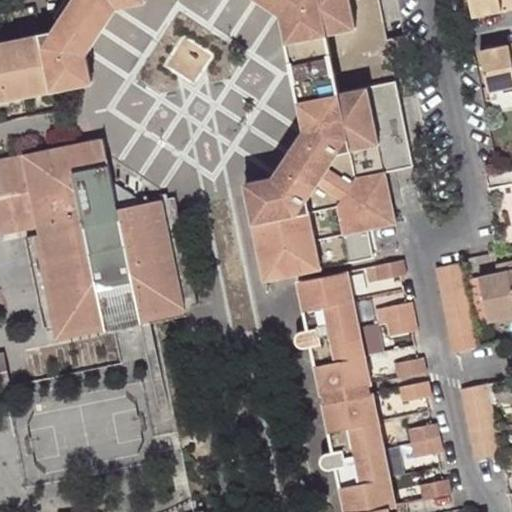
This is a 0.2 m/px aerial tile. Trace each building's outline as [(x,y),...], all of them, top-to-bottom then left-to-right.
[(53,35),(0,46),(0,104),(83,86),(79,67),(79,50),(108,7),(114,0),(67,0),(55,21),(60,25),(53,35)] [(79,67),(83,86),(100,82),(95,59),(123,12),(150,7),(147,0),(114,0),(108,7),(79,50),(79,67)] [(313,101),(342,94),(335,63),(329,35),(300,41),(294,14),(288,4),(281,0),(256,0),(282,16),(294,72),(306,127),(274,179),(246,184),(249,196),(274,189),(287,180),(315,135),(318,126),(313,101)] [(281,0),(288,4),(294,14),(300,41),(329,35),(358,29),(352,0),(281,0)] [(470,0),(476,23),(503,17),(499,0),(470,0)] [(511,0),(499,0),(503,17),(511,15),(511,0)] [(511,55),(509,42),(480,48),(488,91),(511,86),(511,55)] [(267,281),(376,259),(371,230),(398,224),(387,173),(417,166),(398,81),(342,94),(313,101),(318,126),(315,135),(287,180),(274,189),(249,196),(267,281)] [(0,227),(38,220),(40,227),(41,235),(54,299),(57,299),(59,306),(64,329),(68,329),(69,334),(105,326),(141,319),(185,311),(163,201),(145,205),(113,182),(105,140),(0,160),(0,227)] [(175,198),(163,201),(185,311),(198,308),(175,198)] [(0,234),(40,227),(38,220),(0,227),(0,234)] [(57,299),(54,299),(41,235),(28,238),(41,309),(59,306),(57,299)] [(480,351),(484,349),(484,348),(482,336),(480,327),(470,281),(466,260),(460,261),(438,266),(456,354),(480,351)] [(503,271),(483,276),(484,278),(493,322),(511,317),(511,261),(510,262),(511,270),(503,271)] [(384,267),(377,268),(380,283),(403,278),(409,277),(408,274),(406,262),(384,267)] [(503,271),(511,270),(510,262),(501,264),(503,271)] [(371,285),(380,283),(377,268),(367,270),(371,285)] [(327,364),(318,366),(325,394),(327,393),(371,384),(375,383),(369,354),(363,326),(352,273),(300,284),(307,312),(315,310),(319,329),(311,331),(303,334),(302,337),(302,339),(302,342),(303,344),(305,346),(307,347),(310,348),(313,347),(314,346),(323,345),(327,364)] [(480,327),(494,324),(493,322),(484,278),(470,281),(480,327)] [(416,302),(386,308),(389,323),(419,316),(416,302)] [(315,310),(307,312),(311,331),(319,329),(315,310)] [(422,330),(419,316),(389,323),(392,336),(422,330)] [(142,327),(141,319),(105,326),(107,334),(125,332),(142,327)] [(363,326),(369,354),(386,350),(381,322),(363,326)] [(482,336),(484,348),(499,346),(496,333),(482,336)] [(314,346),(318,366),(327,364),(323,345),(314,346)] [(9,358),(0,359),(0,391),(15,389),(9,358)] [(427,358),(398,364),(401,378),(430,372),(427,358)] [(435,396),(432,381),(403,388),(406,403),(435,396)] [(329,403),(373,394),(371,384),(327,393),(329,403)] [(502,457),(505,456),(491,386),(464,392),(479,461),(502,457)] [(352,485),(344,486),(350,511),(394,511),(393,508),(401,506),(377,393),(373,394),(329,403),(326,404),(333,433),(340,431),(345,451),(337,453),(329,456),(328,458),(327,461),(327,463),(328,465),(330,467),(332,469),(340,468),(348,467),(352,485)] [(441,423),(412,430),(415,444),(444,438),(441,423)] [(333,433),(337,453),(345,451),(340,431),(333,433)] [(447,451),(444,438),(415,444),(418,457),(447,451)] [(340,468),(344,486),(352,485),(348,467),(340,468)] [(456,495),(453,480),(424,487),(427,501),(456,495)]
